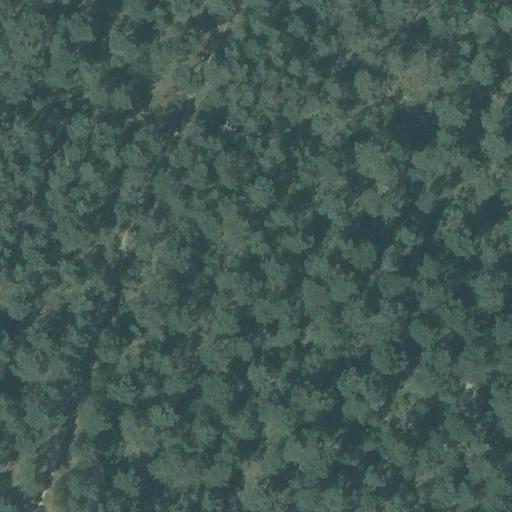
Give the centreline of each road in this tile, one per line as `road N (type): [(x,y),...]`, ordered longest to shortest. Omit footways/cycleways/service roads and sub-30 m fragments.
road 1 (track): [(228,0),(132,211),(80,353),(36,511)]
road 2 (unknown): [(191,0),(52,336),(0,493)]
